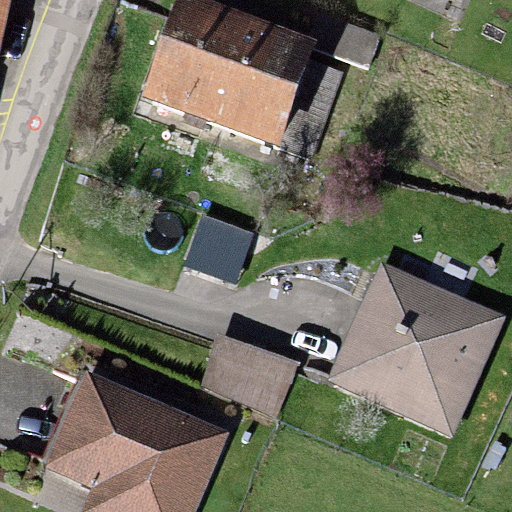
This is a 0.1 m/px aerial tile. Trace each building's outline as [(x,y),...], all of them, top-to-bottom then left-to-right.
[(171,26),(143,110),(314,168),(343,85),(171,26)] [(377,56),(313,31),(303,59),(367,83),(377,56)] [(382,289),(337,396),(457,446),(502,339),(382,289)] [(217,354),(203,394),(279,422),(294,381),(217,354)] [(91,373),(45,482),(93,502),(89,511),(202,511),(236,434),(91,373)]
